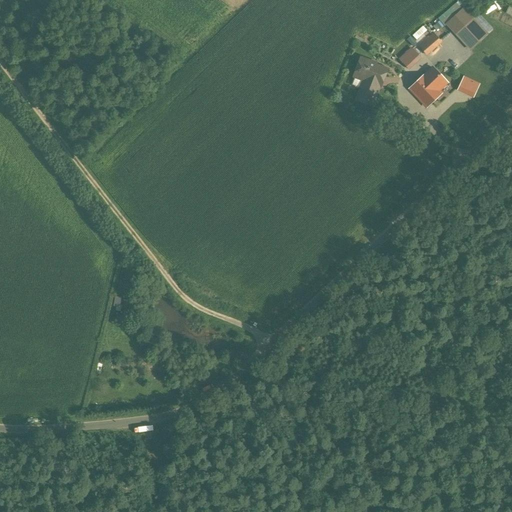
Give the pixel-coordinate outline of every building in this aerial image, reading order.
[(443,23),(448,27),(466,9),(462,5),(443,23)] [(473,18),(455,35),(470,52),(493,30),(479,14),(474,19),(473,18)] [(433,33),(418,46),(426,56),(442,43),(433,33)] [(421,59),(411,48),(398,59),(409,71),(421,59)] [(388,68),(377,64),(378,62),(359,56),(351,78),(361,82),(355,100),(372,106),(379,88),(381,89),(388,68)] [(441,91),(449,83),(432,66),(407,90),(426,109),(443,93),(441,91)] [(480,84),(463,76),(456,91),(473,99),(480,84)]
